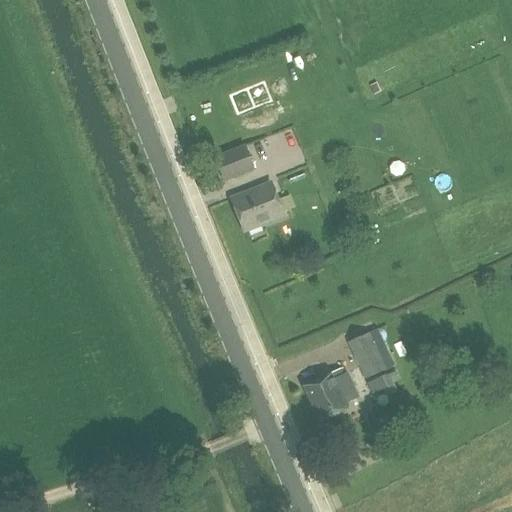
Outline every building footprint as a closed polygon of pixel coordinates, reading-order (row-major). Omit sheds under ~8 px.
[(255,109),(247,90),(230,96),(237,116),(255,109)] [(223,183),(253,171),(244,147),(214,159),(223,183)] [(277,200),(270,183),(231,198),(244,231),(283,216),(283,214),(282,213),(293,209),(288,196),(277,201),(277,200)] [(347,342),(364,380),(386,370),(370,332),(347,342)] [(348,409),(345,403),(359,397),(347,372),(343,374),(340,368),(331,373),(303,386),(319,422),(348,409)] [(386,375),(390,385),(398,382),(393,371),(386,375)] [(391,386),(390,385),(386,375),(386,374),(366,383),(372,394),(391,386)]
